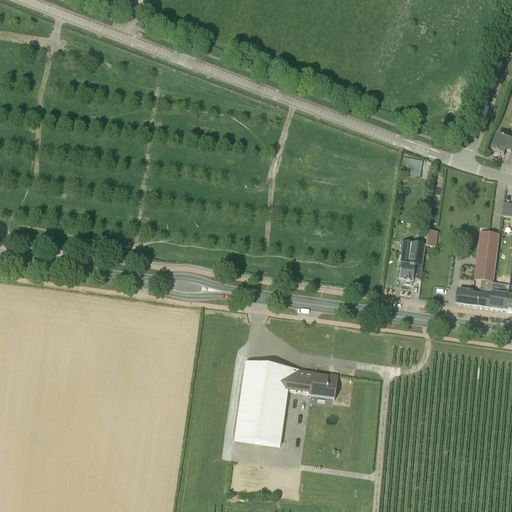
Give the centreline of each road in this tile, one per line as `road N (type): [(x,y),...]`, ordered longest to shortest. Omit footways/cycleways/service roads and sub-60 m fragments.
road 1 (secondary): [(511,333),(0,262)]
road 2 (tertiary): [(468,162),(25,0)]
road 3 (residential): [(468,162),(511,34)]
